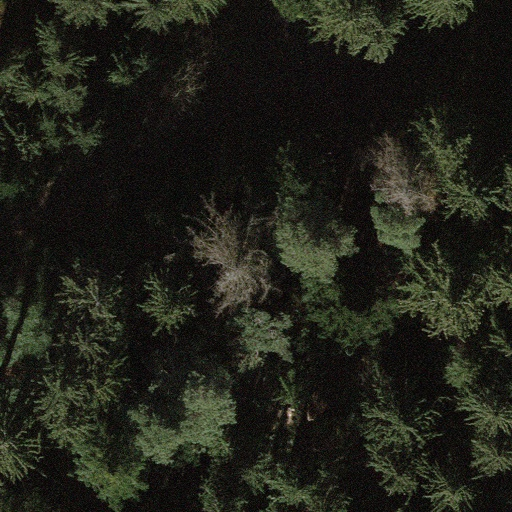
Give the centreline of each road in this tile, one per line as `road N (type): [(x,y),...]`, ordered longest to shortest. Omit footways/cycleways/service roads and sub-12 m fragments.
road 1 (track): [(493,511),(263,0)]
road 2 (track): [(0,243),(287,52),(385,0)]
